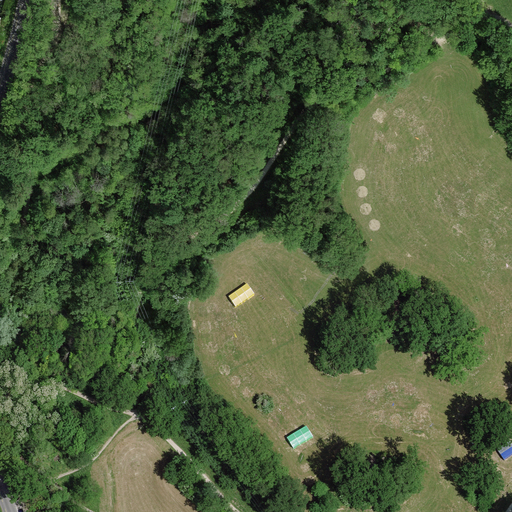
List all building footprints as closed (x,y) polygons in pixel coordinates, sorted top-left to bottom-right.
[(419,163),(438,149),(430,139),(411,152),(419,163)] [(453,246),(444,259),(469,276),(479,263),(453,246)] [(231,295),(238,305),(258,292),(251,281),(231,295)] [(422,398),(413,420),(426,425),(434,403),(422,398)] [(301,451),(321,440),(315,429),(295,439),(301,451)]
